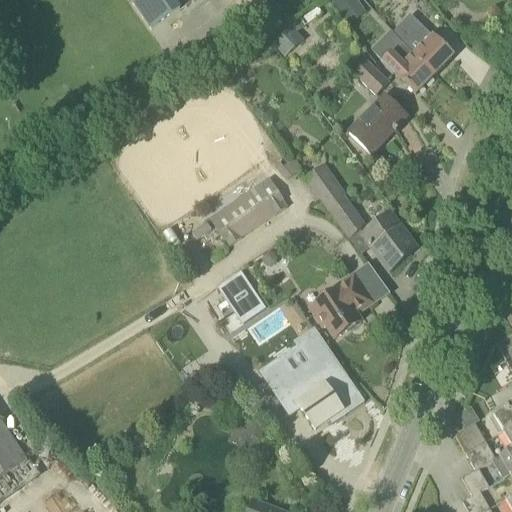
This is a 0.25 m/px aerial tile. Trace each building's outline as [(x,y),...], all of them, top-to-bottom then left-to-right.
[(198,0),(141,0),(133,6),(152,33),(198,0)] [(367,15),(355,0),(339,0),(331,6),(349,29),(367,15)] [(263,20),(257,14),(246,23),(239,16),(176,67),(187,82),(263,20)] [(403,45),(414,57),(434,79),(454,59),(433,38),(411,18),(394,35),(403,45)] [(273,46),(286,61),(303,45),(291,30),(273,46)] [(416,98),(434,79),(414,57),(403,45),(383,65),(386,68),(394,77),(416,98)] [(376,98),(389,85),(367,63),(353,76),(376,98)] [(384,100),(348,138),(373,159),(407,120),(384,100)] [(349,243),(367,230),(345,199),(347,198),(325,167),(305,181),(349,243)] [(268,181),(210,222),(229,250),(287,209),(268,181)] [(390,215),(369,232),(360,239),(390,275),(412,257),(414,247),(390,215)] [(242,272),(218,287),(242,326),(266,311),(242,272)] [(363,290),(354,276),(309,310),(323,331),(326,329),(335,342),(362,324),(357,317),(374,306),(363,290)] [(342,414),(304,358),(284,371),(295,386),(301,382),(312,398),(298,407),(315,432),(342,414)] [(511,405),(493,417),(503,434),(511,429),(511,405)] [(0,481),(27,463),(0,421),(0,481)] [(475,427),(465,433),(455,439),(465,456),(486,444),(475,427)] [(511,449),(511,429),(503,434),(511,449)] [(496,462),(486,444),(465,456),(475,474),(479,472),(493,464),(496,462)] [(503,481),(509,478),(511,476),(511,453),(496,462),(493,464),(503,481)] [(489,490),(479,472),(475,474),(462,482),(473,499),(480,495),(489,490)] [(463,505),(467,511),(489,511),(480,495),(473,499),(463,505)]
